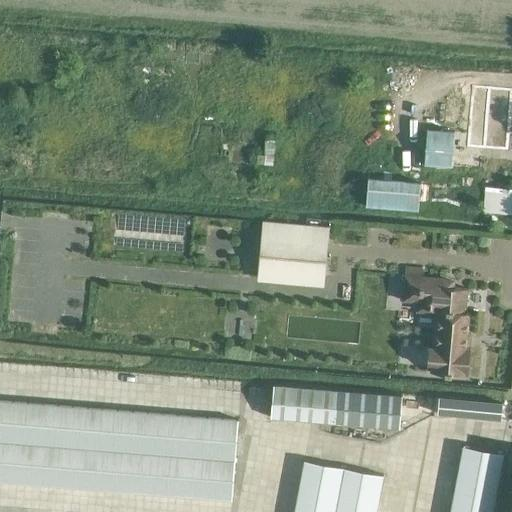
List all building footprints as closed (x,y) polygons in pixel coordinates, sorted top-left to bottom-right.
[(489,104),(449,101),(447,122),(488,126),(489,114),(511,115),(511,87),(491,86),(489,104)] [(481,169),(482,147),(483,133),(427,129),(424,165),(481,169)] [(372,179),(370,206),(418,210),(421,182),(372,179)] [(511,213),(511,188),(485,187),(483,211),(511,213)] [(324,274),(328,226),(264,221),(260,269),(324,274)] [(469,368),(469,365),(467,280),(423,277),(423,268),(407,267),(404,298),(416,299),(416,310),(434,310),(432,351),(429,351),(427,366),(469,368)] [(273,384),(271,416),(400,427),(402,395),(273,384)] [(501,419),(503,403),(484,401),(480,400),(439,397),(437,413),(501,419)] [(0,480),(232,499),(238,419),(0,399),(0,480)] [(492,511),(504,452),(463,444),(450,511),(492,511)] [(376,511),(384,474),(304,459),(294,511),(376,511)]
